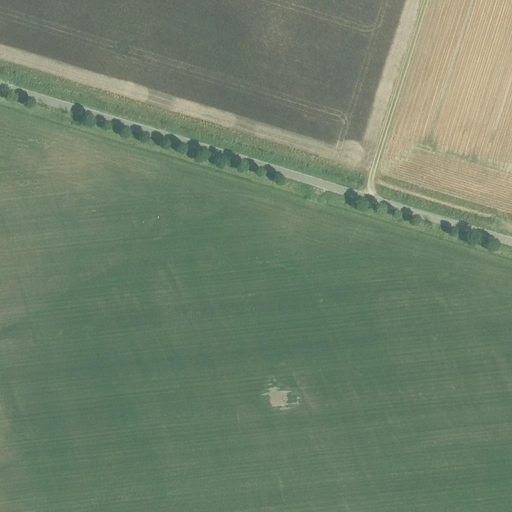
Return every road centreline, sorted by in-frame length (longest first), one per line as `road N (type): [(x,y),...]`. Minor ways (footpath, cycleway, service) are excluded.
road 1 (unclassified): [(511,243),(0,85)]
road 2 (track): [(367,197),(427,0)]
